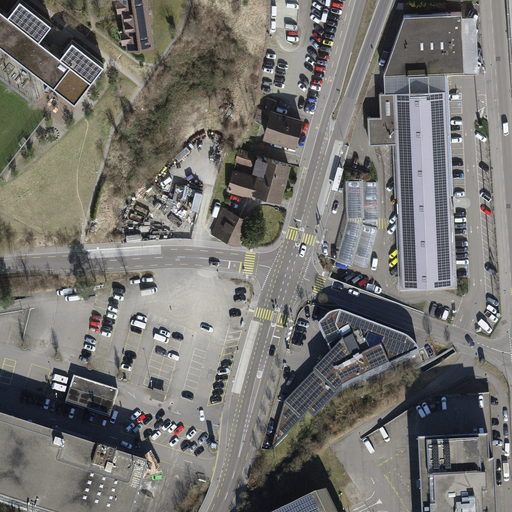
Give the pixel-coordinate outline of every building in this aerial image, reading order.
[(0,0),(0,44),(76,103),(106,64),(74,39),(62,54),(42,38),(54,23),(24,0),(19,0),(9,13),(0,6),(0,0)] [(123,0),(130,50),(159,47),(153,0),(123,0)] [(299,0),(299,12),(311,12),(311,0),(299,0)] [(382,73),(462,70),(460,18),(460,12),(402,15),(382,73)] [(474,17),(460,18),(462,70),(382,73),(383,83),(383,94),(444,91),(443,81),(443,73),(477,72),(474,17)] [(383,94),(378,94),(379,118),(367,118),(368,145),(394,144),(399,289),(452,287),(444,91),(383,94)] [(262,142),(267,144),(269,138),(277,113),(280,105),(274,103),(262,142)] [(277,113),(269,138),(298,147),(306,122),(277,113)] [(61,126),(48,116),(3,173),(16,183),(61,126)] [(255,154),(240,150),(236,164),(251,168),(255,154)] [(261,193),(281,199),(292,164),(261,155),(254,177),(235,171),(229,192),(259,201),(261,193)] [(335,180),(340,181),(345,167),(339,165),(335,180)] [(362,179),(346,180),(347,221),(337,259),(352,263),(353,262),(368,266),(377,228),(363,224),(363,222),(363,220),(378,219),(377,180),(362,181),(362,179)] [(197,195),(193,212),(200,213),(204,196),(197,195)] [(250,220),(223,208),(212,232),(239,244),(250,220)] [(361,382),(351,359),(335,329),(340,315),(337,315),(328,317),(318,325),(331,355),(285,403),(271,451),(309,412),(314,418),(343,390),(361,382)] [(340,315),(335,329),(351,359),(361,382),(420,355),(411,344),(404,340),(340,315)] [(73,382),(66,404),(111,418),(118,396),(73,382)] [(0,501),(15,506),(39,433),(0,420),(0,501)] [(15,506),(33,511),(133,511),(148,467),(39,433),(15,506)] [(421,493),(496,489),(495,468),(494,468),(490,468),(489,444),(419,448),(419,453),(421,493)] [(497,511),(496,489),(421,493),(421,511),(497,511)] [(335,511),(327,494),(290,511),(335,511)]
